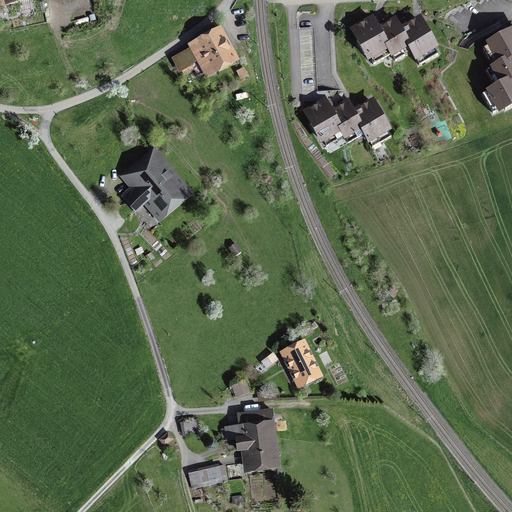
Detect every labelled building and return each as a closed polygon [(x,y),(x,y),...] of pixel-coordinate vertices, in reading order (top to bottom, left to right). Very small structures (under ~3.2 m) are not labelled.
[(391,55),(378,31),(373,20),(354,30),(360,41),(357,42),(364,55),(367,54),(373,65),(391,55)] [(378,31),(391,55),(395,61),(412,52),(419,66),(438,55),(431,44),(434,43),(427,30),(424,32),(418,21),(400,31),(395,21),(378,31)] [(223,30),(190,48),(192,50),(199,63),(205,75),(237,57),(223,30)] [(484,49),(494,67),(511,57),(511,33),(507,36),(506,33),(493,40),(494,43),(484,49)] [(199,63),(192,50),(176,59),(183,71),(184,76),(194,70),(192,66),(199,63)] [(511,57),(494,67),(487,71),(496,87),(483,95),(493,113),(504,107),(505,111),(511,106),(511,57)] [(344,136),(332,112),(326,101),(307,111),(313,122),(310,124),(317,137),(320,135),(326,146),(344,136)] [(332,112),(344,136),(348,143),(364,134),(372,147),(391,137),(385,126),(388,124),(380,111),(377,113),(371,102),(353,112),(348,103),(332,112)] [(136,185),(122,196),(134,210),(147,198),(161,215),(184,195),(152,157),(129,177),(136,185)] [(284,353),(300,385),(318,376),(314,367),(317,366),(309,349),(306,351),(303,343),(284,353)] [(236,398),(250,392),(245,380),(232,385),(236,398)] [(240,415),(241,426),(274,422),(272,411),(240,415)] [(183,423),(185,435),(200,432),(198,420),(183,423)] [(278,453),(274,422),(241,426),(225,428),(227,441),(236,439),(237,450),(247,448),(250,468),(271,465),(271,470),(278,469),(276,453),(278,453)] [(160,440),(164,445),(172,439),(168,433),(160,440)] [(192,488),(227,481),(224,465),(189,473),(192,488)]
